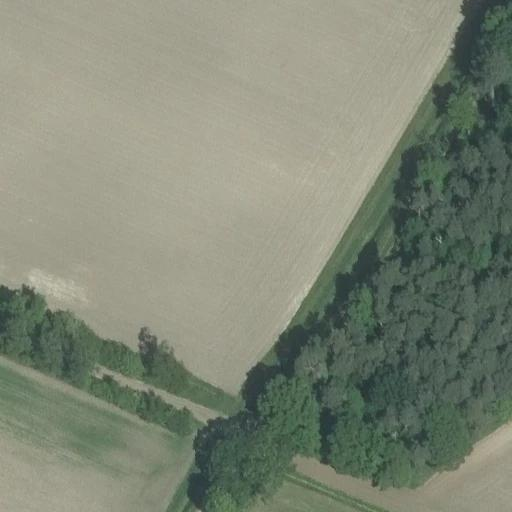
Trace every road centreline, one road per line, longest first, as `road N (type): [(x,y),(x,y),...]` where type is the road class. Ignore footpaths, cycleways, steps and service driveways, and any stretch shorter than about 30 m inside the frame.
road 1 (track): [(511,53),(251,429)]
road 2 (track): [(251,429),(0,329)]
